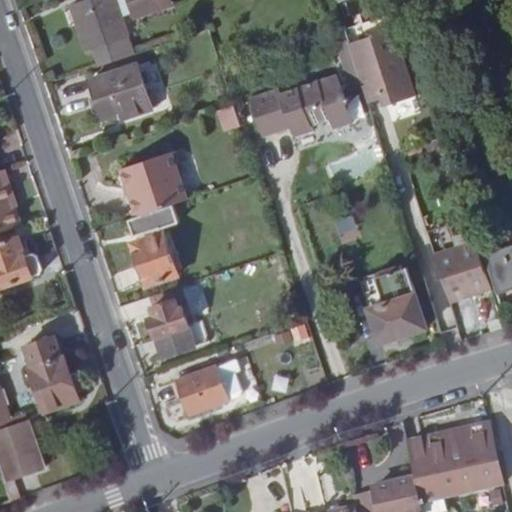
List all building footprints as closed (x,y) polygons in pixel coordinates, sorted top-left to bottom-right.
[(95,51),(100,67),(135,55),(116,0),(84,0),(72,4),(87,52),(95,51)] [(174,0),(128,0),(136,23),(178,9),(174,0)] [(394,31),(351,45),(368,98),(379,94),(382,100),(385,107),(415,96),(394,31)] [(141,66),(91,81),(104,119),(122,113),(125,119),(154,109),(141,66)] [(280,87),(252,96),(266,140),(294,131),(297,140),(317,133),(316,128),(335,121),(342,125),(355,121),(340,74),(282,93),(280,87)] [(379,94),(368,98),(370,105),(382,100),(379,94)] [(242,125),(235,105),(218,111),(225,131),(242,125)] [(175,203),(187,199),(171,151),(120,168),(136,216),(175,203)] [(0,231),(18,226),(8,192),(4,180),(8,179),(1,159),(0,158),(0,231)] [(455,174),(451,162),(443,164),(447,177),(455,174)] [(136,216),(129,219),(134,234),(147,230),(149,235),(132,241),(146,285),(179,273),(165,230),(163,231),(161,225),(181,219),(175,203),(136,216)] [(18,237),(0,243),(0,289),(32,279),(32,277),(38,274),(42,268),(38,257),(31,254),(25,256),(18,237)] [(477,241),(435,254),(451,303),(493,290),(477,241)] [(511,245),(486,254),(499,293),(511,288),(511,245)] [(170,289),(119,307),(124,322),(155,311),(156,315),(150,317),(164,359),(196,347),(183,306),(179,307),(176,298),(173,299),(170,289)] [(418,293),(372,307),(383,342),(429,328),(418,293)] [(24,354),(56,343),(54,336),(22,347),(24,354)] [(26,359),(58,349),(56,343),(24,354),(26,359)] [(61,357),(58,349),(26,359),(44,411),(79,399),(64,356),(61,357)] [(221,368),(178,381),(189,415),(232,400),(221,368)] [(0,467),(4,481),(44,467),(29,420),(24,421),(12,426),(9,418),(0,389),(0,467)] [(12,426),(24,421),(22,414),(9,418),(12,426)] [(489,424),(408,443),(415,478),(421,504),(440,499),(502,486),(489,424)] [(422,511),(421,504),(415,478),(374,488),(379,511),(422,511)] [(443,511),(440,499),(421,504),(422,511),(443,511)]
